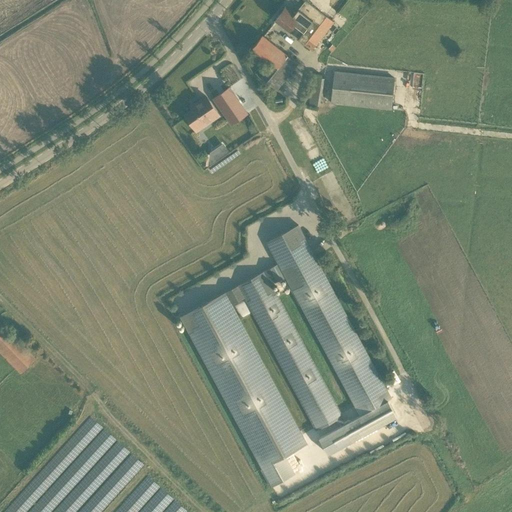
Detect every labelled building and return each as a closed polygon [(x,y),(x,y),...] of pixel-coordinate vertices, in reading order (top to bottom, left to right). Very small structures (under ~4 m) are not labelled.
[(293,24),(304,32),(298,39),(312,50),(334,22),(305,0),(294,14),(285,6),(275,19),(289,30),(293,24)] [(298,63),(262,35),(251,49),(270,64),(260,77),(276,90),(298,63)] [(391,109),(394,78),(334,72),(331,102),(391,109)] [(320,105),(324,78),(313,76),(309,103),(320,105)] [(230,89),(214,100),(231,124),(246,113),(230,89)] [(196,131),(211,121),(219,115),(206,96),(194,104),(196,106),(185,114),(196,131)] [(210,165),(211,154),(203,153),(201,164),(210,165)] [(258,461),(259,461),(303,437),(303,436),(303,437),(231,304),(245,297),(277,356),(317,429),(341,416),(271,283),(284,276),(356,408),(388,391),(372,364),(298,226),(299,225),(298,225),(267,241),(279,263),(180,317),(181,317),(259,461),(258,461)] [(36,358),(0,321),(0,350),(21,372),(36,358)] [(388,400),(359,415),(329,432),(319,437),(328,454),(397,416),(388,400)] [(285,455),(262,468),(272,486),(295,474),(285,455)]
